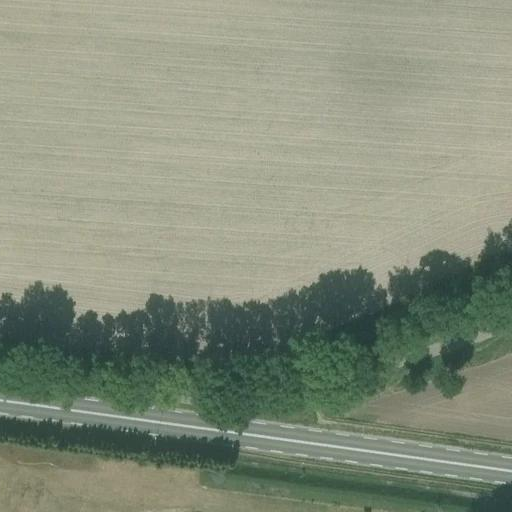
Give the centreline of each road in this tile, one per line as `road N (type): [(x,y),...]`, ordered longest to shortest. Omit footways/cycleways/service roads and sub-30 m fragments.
road 1 (secondary): [(0,402),(511,471)]
road 2 (unclassified): [(300,393),(511,328)]
